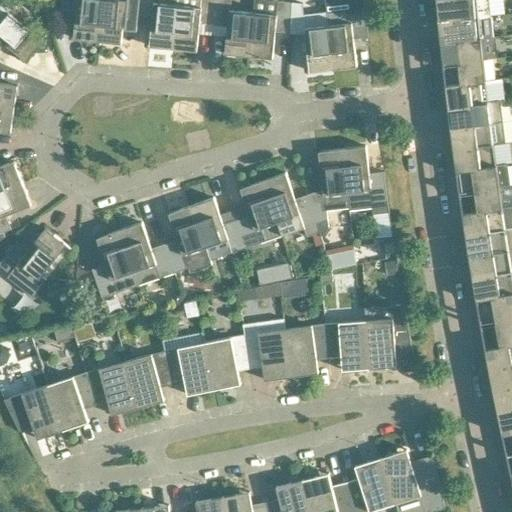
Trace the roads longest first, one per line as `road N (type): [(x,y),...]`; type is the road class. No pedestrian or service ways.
road 1 (residential): [(305,114),(258,146),(100,193),(81,190),(57,172),(46,121),(85,85),(285,102)]
road 2 (residential): [(463,395),(417,100)]
road 3 (residential): [(150,439),(290,413),(409,406)]
road 4 (residential): [(409,406),(295,446),(157,472)]
road 5 (residential): [(157,472),(88,479),(63,471),(150,439)]
road 6 (residential): [(491,511),(463,395)]
